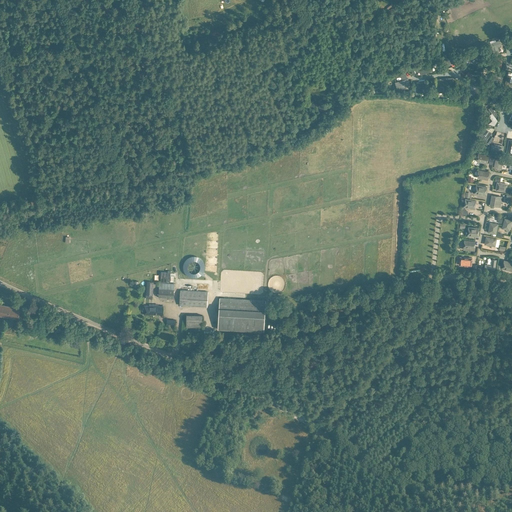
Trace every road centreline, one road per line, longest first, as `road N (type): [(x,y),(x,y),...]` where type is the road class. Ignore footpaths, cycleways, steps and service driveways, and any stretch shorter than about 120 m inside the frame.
road 1 (track): [(430,61),(367,84),(289,142),(190,174),(133,0)]
road 2 (track): [(511,283),(430,278),(310,422),(175,361)]
road 3 (track): [(511,487),(394,490),(310,422)]
road 4 (track): [(352,0),(249,53),(153,59)]
road 5 (track): [(0,210),(189,171)]
road 6 (unclassified): [(175,361),(0,285)]
road 7 (track): [(431,282),(440,216),(511,213)]
